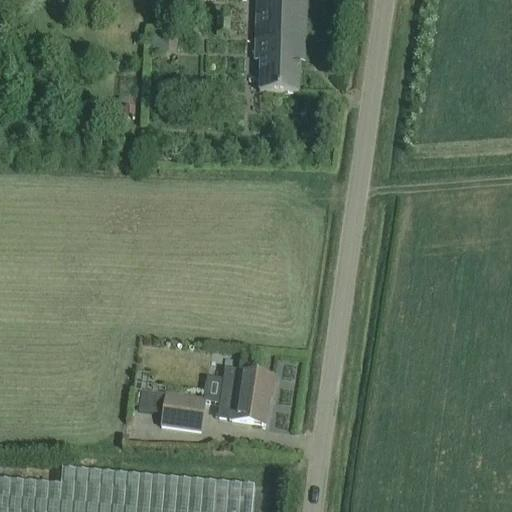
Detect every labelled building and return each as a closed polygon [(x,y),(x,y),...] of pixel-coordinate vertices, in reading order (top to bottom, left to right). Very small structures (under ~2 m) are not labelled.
[(260,63),(259,94),(298,95),(299,64),(304,64),(305,0),(256,0),(255,63),(260,63)] [(133,116),(133,108),(124,108),(124,116),(133,116)] [(275,380),(274,380),(239,374),(226,372),(220,408),(219,420),(232,422),(231,422),(265,428),(269,400),(272,400),(275,380)] [(200,433),(204,403),(137,394),(135,414),(163,417),(162,428),(200,433)] [(295,425),(303,414),(292,405),(283,416),(295,425)] [(251,511),(254,490),(139,480),(58,474),(57,491),(0,485),(0,511),(251,511)]
